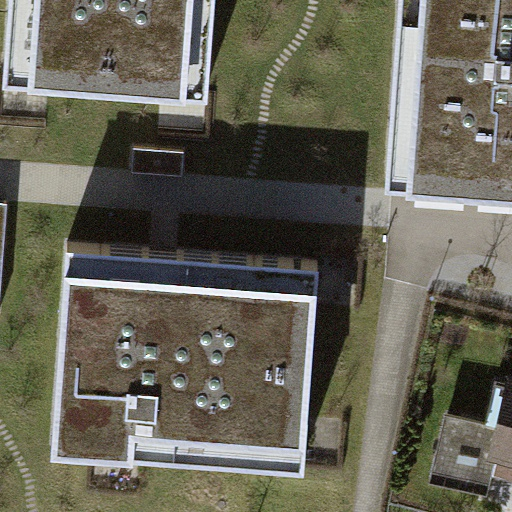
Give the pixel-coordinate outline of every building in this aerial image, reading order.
[(214,0),(5,0),(0,74),(208,90),(214,0)] [(511,0),(391,0),(382,184),(511,191),(511,0)] [(11,209),(0,207),(0,312),(5,313),(11,209)] [(311,259),(60,242),(45,447),(297,464),(311,259)] [(511,368),(496,424),(490,452),(499,455),(511,458),(511,368)] [(490,452),(496,424),(447,412),(431,481),(490,495),(499,455),(490,452)]
